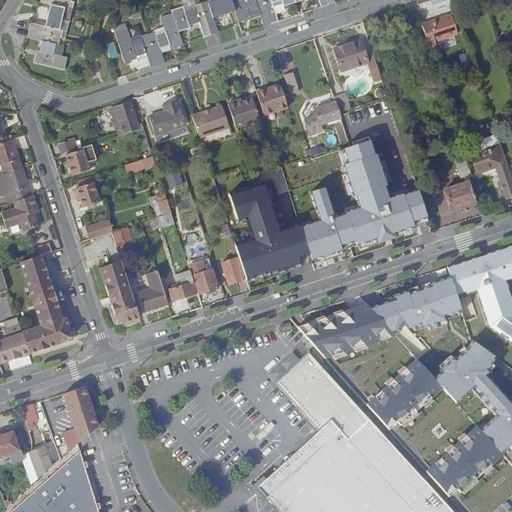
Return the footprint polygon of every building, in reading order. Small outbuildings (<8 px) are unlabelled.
[(54,0),(54,1),(50,0),(41,0),(40,5),(50,7),(45,29),(31,26),(27,40),(41,43),(38,54),(36,53),(33,65),(64,72),(67,60),(55,57),(58,47),(60,47),(63,34),(61,33),(63,23),(69,25),(73,6),(70,5),(71,0),(54,0)] [(127,32),(116,35),(126,65),(136,61),(135,58),(146,55),(150,69),(165,65),(159,50),(170,47),(171,50),(183,46),(178,34),(190,29),(189,27),(198,25),(203,39),(218,34),(213,19),(235,12),(239,24),(252,20),(250,17),(259,14),(264,28),(278,23),(273,8),(280,6),(281,8),(303,0),(318,0),(321,8),(335,4),(333,0),(247,0),(245,0),(217,0),(218,1),(209,3),(209,1),(192,6),(193,10),(184,12),(183,8),(171,12),(172,14),(160,19),(165,33),(155,36),(154,33),(140,38),(141,41),(131,44),(127,32)] [(465,36),(458,15),(427,25),(435,50),(442,48),(441,44),(465,36)] [(115,42),(107,44),(111,59),(119,56),(115,42)] [(346,72),(372,64),(374,69),(378,83),(385,81),(378,56),(370,58),(364,42),(338,50),(346,72)] [(374,69),(372,64),(346,72),(348,78),(355,75),(360,78),(364,76),(366,72),(374,69)] [(304,93),(297,74),(288,76),(294,97),(304,93)] [(478,92),(487,90),(483,77),(474,81),(478,92)] [(286,88),(285,84),(270,89),(271,93),(286,88)] [(386,96),(383,87),(375,90),(377,98),(386,96)] [(267,117),(293,109),(286,88),(271,93),(270,89),(260,93),(267,117)] [(336,98),(338,104),(341,113),(353,109),(348,94),(336,98)] [(241,103),(231,106),(239,130),(263,122),(256,101),(242,106),(241,103)] [(166,107),(168,114),(174,131),(189,127),(181,102),(166,107)] [(135,104),(114,111),(123,138),(148,130),(146,125),(143,127),(135,104)] [(342,115),(341,113),(338,104),(318,111),(320,117),(307,121),(313,139),(326,135),(324,126),(343,120),(342,115)] [(226,108),(212,113),(219,135),(233,131),(226,108)] [(205,140),(219,135),(212,113),(198,118),(205,140)] [(155,118),(160,136),(174,131),(168,114),(155,118)] [(370,125),(357,129),(362,145),(375,140),(392,136),(402,132),(398,120),(389,122),(390,125),(372,131),(370,125)] [(7,146),(10,145),(6,132),(2,134),(7,146)] [(395,144),(405,174),(415,171),(402,132),(392,136),(395,144)] [(392,136),(375,140),(378,150),(395,144),(392,136)] [(480,150),(481,154),(505,146),(502,136),(482,142),(484,149),(480,150)] [(378,150),(375,140),(362,145),(378,193),(391,189),(378,150)] [(73,142),(60,146),(63,157),(77,152),(73,142)] [(0,163),(3,163),(7,176),(25,170),(22,161),(22,160),(19,150),(15,151),(12,144),(10,145),(7,146),(0,148),(0,163)] [(511,198),(511,168),(505,146),(481,154),(475,155),(481,174),(499,168),(509,200),(511,198)] [(75,178),(93,173),(89,161),(97,159),(93,147),(85,150),(86,152),(68,158),(75,178)] [(160,167),(157,158),(143,162),(145,167),(148,166),(149,170),(156,168),(160,167)] [(139,170),(137,164),(130,167),(131,172),(139,170)] [(31,187),(25,170),(7,176),(0,177),(0,187),(3,197),(13,193),(15,193),(18,201),(33,197),(30,188),(31,187)] [(475,175),(474,170),(466,172),(467,178),(475,175)] [(167,174),(169,188),(183,186),(181,172),(167,174)] [(475,175),(467,178),(469,183),(477,181),(475,175)] [(484,202),(477,181),(469,183),(448,190),(455,212),(484,202)] [(310,248),(304,228),(303,225),(284,231),(279,232),(269,204),(274,202),(268,183),(233,195),(241,220),(251,216),(258,239),(247,243),(248,245),(239,248),(249,279),(258,276),(258,278),(272,274),(273,276),(315,262),(310,248)] [(86,210),(103,204),(96,184),(78,189),(78,191),(78,192),(78,193),(78,195),(79,196),(79,197),(81,199),(82,200),(86,210)] [(41,210),(36,196),(33,197),(17,202),(18,207),(3,212),(8,228),(22,223),(24,231),(40,226),(36,212),(41,210)] [(166,198),(167,201),(162,203),(166,215),(175,213),(170,197),(166,198)] [(368,218),(361,197),(335,205),(342,227),(368,218)] [(269,204),(279,232),(284,231),(274,202),(269,204)] [(417,225),(410,204),(385,212),(391,233),(417,225)] [(175,213),(166,215),(152,220),(154,228),(163,225),(164,226),(177,222),(175,213)] [(110,220),(89,228),(94,240),(114,233),(114,232),(110,220)] [(327,220),(304,228),(310,248),(333,240),(327,220)] [(119,247),(136,241),(131,227),(114,232),(114,233),(119,247)] [(41,256),(42,256),(55,251),(52,243),(39,247),(41,256)] [(511,247),(451,268),(454,278),(454,279),(461,300),(467,298),(466,297),(480,292),(491,326),(511,341),(511,287),(510,282),(511,281),(511,247)] [(42,256),(41,256),(20,263),(41,325),(24,331),(32,353),(68,341),(73,334),(68,318),(64,319),(42,256)] [(247,282),(240,259),(225,264),(232,286),(247,282)] [(113,284),(116,293),(112,295),(116,305),(119,304),(122,313),(119,314),(122,324),(142,318),(123,261),(107,267),(110,275),(106,277),(109,285),(113,284)] [(10,290),(3,269),(0,270),(0,292),(1,294),(10,290)] [(221,289),(215,270),(197,276),(203,294),(221,289)] [(197,283),(194,272),(194,271),(180,275),(183,284),(174,286),(175,289),(171,290),(175,302),(199,294),(196,284),(197,283)] [(147,313),(171,304),(160,272),(149,275),(153,289),(141,294),(147,313)] [(397,299),(390,305),(411,329),(423,325),(425,329),(432,327),(433,330),(442,327),(441,324),(449,321),(448,317),(465,311),(454,278),(433,284),(434,287),(413,293),(412,290),(396,295),(397,299)] [(363,332),(370,340),(387,325),(375,312),(372,315),(371,315),(363,322),(361,325),(366,330),(363,332)] [(316,346),(325,338),(305,316),(294,320),(297,323),(316,346)] [(9,329),(1,332),(3,338),(10,360),(32,353),(24,331),(22,325),(19,318),(6,323),(9,329)] [(449,328),(452,324),(445,319),(442,322),(449,328)] [(296,329),(294,324),(284,327),(286,332),(296,329)] [(485,350),(462,333),(453,345),(476,362),(485,350)] [(340,363),(363,355),(357,337),(334,346),(340,363)] [(0,358),(2,363),(10,360),(3,338),(0,339),(0,358)] [(434,374),(423,362),(401,338),(389,348),(412,374),(422,385),(434,374)] [(499,358),(476,341),(470,349),(459,359),(457,357),(443,370),(445,372),(438,378),(444,385),(460,402),(465,397),(463,395),(470,389),(472,391),(478,386),(484,394),(481,397),(488,404),(490,402),(497,409),(495,411),(500,416),(485,430),(505,452),(511,446),(511,400),(490,376),(493,372),(490,369),(499,358)] [(283,381),(325,428),(355,400),(313,353),(305,361),(297,352),(275,372),(283,381)] [(13,372),(35,364),(32,353),(10,360),(13,372)] [(412,374),(401,385),(419,404),(430,394),(422,385),(412,374)] [(434,391),(436,393),(444,385),(438,378),(434,374),(422,385),(430,394),(434,391)] [(72,453),(101,428),(89,393),(88,388),(66,396),(78,431),(66,435),(72,453)] [(293,459),(303,470),(275,495),(289,511),(444,511),(451,506),(372,418),(355,400),(325,428),(327,429),(295,457),(293,459)] [(43,420),(37,406),(23,410),(29,424),(43,420)] [(16,466),(27,462),(27,464),(35,462),(33,456),(34,454),(25,457),(23,451),(18,437),(17,433),(0,438),(0,457),(1,460),(12,456),(16,466)] [(30,448),(25,434),(18,437),(23,451),(30,448)] [(12,511),(103,511),(85,453),(84,449),(12,511)] [(54,466),(48,449),(34,454),(33,456),(35,462),(42,480),(57,466),(56,463),(54,466)] [(264,485),(266,486),(275,495),(303,470),(293,459),(295,457),(264,485)] [(35,462),(27,464),(34,486),(42,480),(35,462)]
